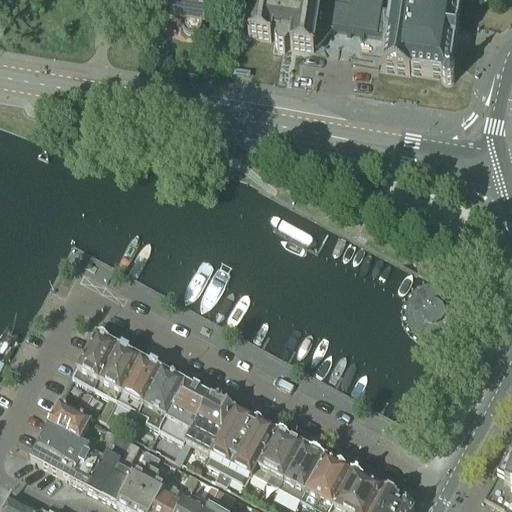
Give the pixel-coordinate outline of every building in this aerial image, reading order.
[(204,0),(167,0),(164,26),(180,28),(180,30),(181,32),(181,34),(182,36),(183,37),(184,38),(186,39),(188,40),(190,40),(191,40),(194,40),(195,39),(197,38),(198,37),(199,36),(200,35),(200,34),(201,33),(201,31),(202,31),(206,4),(204,3),(204,0)] [(382,0),(253,0),(252,7),(247,41),(271,45),(272,39),(279,40),(279,42),(274,48),(277,55),(284,56),(289,50),(290,51),(290,52),(313,56),(314,50),(318,50),(330,35),(333,36),(336,42),(343,43),(348,38),(385,44),(386,44),(390,17),(389,17),(380,16),(382,0)] [(460,3),(460,0),(391,0),(389,17),(390,17),(386,44),(385,44),(380,74),(409,79),(410,77),(440,82),(440,83),(440,85),(441,86),(441,87),(443,88),(444,89),(445,89),(446,90),(448,90),(450,89),(451,89),(452,88),(453,87),(454,86),(455,85),(455,84),(455,82),(455,81),(455,79),(455,78),(454,78),(453,77),(453,76),(451,75),(449,74),(450,69),(454,47),(455,48),(458,33),(456,32),(460,3)] [(463,309),(457,298),(448,291),(445,299),(436,296),(426,296),(418,300),(412,307),(409,316),(410,325),(414,333),(421,339),(430,342),(439,341),(448,336),(454,329),(460,334),(464,323),(463,309)] [(0,378),(17,345),(18,344),(18,342),(18,340),(18,339),(18,337),(17,336),(16,334),(14,333),(13,332),(11,331),(10,331),(8,331),(6,331),(4,332),(3,332),(2,333),(0,335),(0,378)] [(94,399),(117,354),(95,342),(71,386),(94,399)] [(117,354),(94,399),(108,406),(98,426),(105,430),(112,419),(115,412),(116,411),(115,410),(139,366),(117,354)] [(137,422),(161,377),(139,366),(115,410),(116,411),(137,422)] [(157,439),(184,390),(161,377),(137,422),(147,427),(144,432),(157,439)] [(185,446),(208,403),(184,390),(157,439),(158,439),(158,440),(182,452),(184,449),(186,446),(185,446)] [(84,418),(92,402),(87,400),(82,400),(75,414),(84,418)] [(216,406),(215,407),(208,403),(185,446),(186,446),(210,460),(233,416),(222,410),(222,409),(222,408),(221,406),(220,406),(219,405),(217,405),(216,406)] [(93,446),(84,441),(91,428),(58,411),(47,432),(88,454),(86,457),(94,461),(101,448),(93,444),(93,446)] [(220,492),(255,428),(233,416),(210,460),(211,460),(204,472),(219,480),(214,488),(220,492)] [(105,430),(105,431),(114,435),(121,424),(112,419),(105,430)] [(251,484),(276,439),(255,428),(220,492),(226,495),(231,486),(245,494),(250,483),(251,484)] [(135,446),(141,434),(133,430),(127,442),(135,446)] [(77,475),(86,457),(88,454),(47,432),(36,453),(77,475)] [(77,475),(70,488),(85,496),(105,459),(106,460),(111,450),(110,449),(114,441),(107,437),(101,448),(94,461),(86,457),(77,475)] [(278,498),(302,454),(276,439),(251,484),(278,498)] [(126,458),(130,449),(114,441),(110,449),(111,450),(125,458),(126,458)] [(120,467),(101,504),(105,506),(115,511),(116,511),(133,481),(126,478),(139,454),(130,449),(126,458),(125,458),(120,467)] [(191,453),(184,449),(182,452),(174,467),(181,471),(191,453)] [(36,453),(29,466),(70,488),(77,475),(36,453)] [(300,509),(324,466),(302,454),(278,498),(299,510),(300,509)] [(155,474),(159,465),(145,458),(140,466),(155,474)] [(105,459),(85,496),(86,496),(97,502),(101,504),(120,467),(106,460),(105,459)] [(324,466),(300,509),(305,511),(332,511),(350,480),(324,466)] [(511,511),(511,469),(488,511),(511,511)] [(133,481),(116,511),(155,511),(165,494),(160,492),(162,489),(155,486),(158,480),(155,478),(144,473),(140,482),(134,479),(133,481)] [(375,511),(383,498),(350,480),(332,511),(375,511)] [(191,496),(197,486),(189,481),(183,492),(191,496)] [(165,494),(155,511),(182,511),(186,505),(187,505),(178,500),(177,496),(167,490),(165,494)] [(211,493),(204,505),(211,509),(218,496),(211,493)] [(219,496),(211,510),(214,511),(231,511),(235,505),(219,496)] [(411,511),(406,509),(400,511),(397,510),(399,506),(384,498),(383,498),(375,511),(411,511)] [(30,511),(10,501),(4,511),(30,511)]
